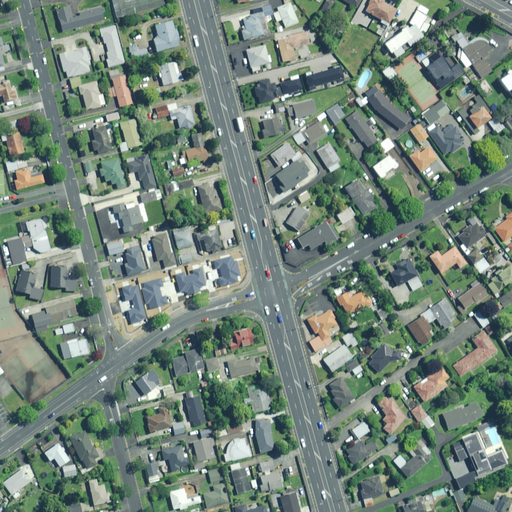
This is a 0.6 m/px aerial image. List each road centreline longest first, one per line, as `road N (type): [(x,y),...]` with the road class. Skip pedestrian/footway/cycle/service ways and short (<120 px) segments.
road 1 (residential): [(123,359),(23,0)]
road 2 (secondary): [(272,293),(194,0)]
road 3 (tertiary): [(272,293),(509,166)]
road 4 (secondary): [(333,511),(272,293)]
road 5 (tertiary): [(123,359),(183,319),(272,293)]
road 6 (residential): [(137,511),(96,379)]
